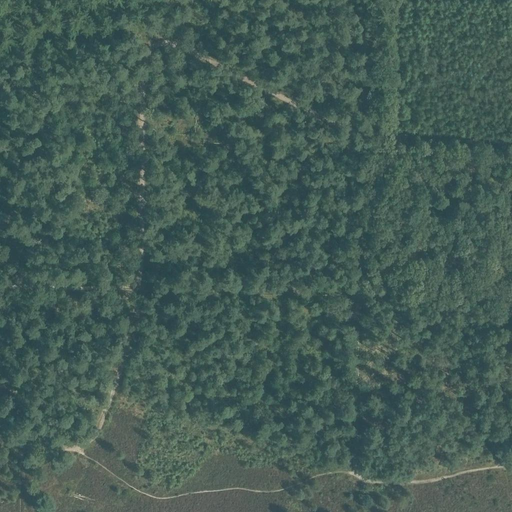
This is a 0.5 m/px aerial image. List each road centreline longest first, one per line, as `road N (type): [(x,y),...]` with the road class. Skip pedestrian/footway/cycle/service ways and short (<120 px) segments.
road 1 (unknown): [(511,144),(365,129),(139,24),(138,291)]
road 2 (track): [(358,293),(357,472),(396,482),(511,465)]
road 3 (track): [(358,293),(367,0)]
road 4 (track): [(138,291),(358,293)]
road 5 (unknown): [(138,291),(102,422),(79,446),(30,444)]
road 6 (track): [(139,24),(109,18),(0,32)]
road 7 (track): [(0,289),(138,291)]
